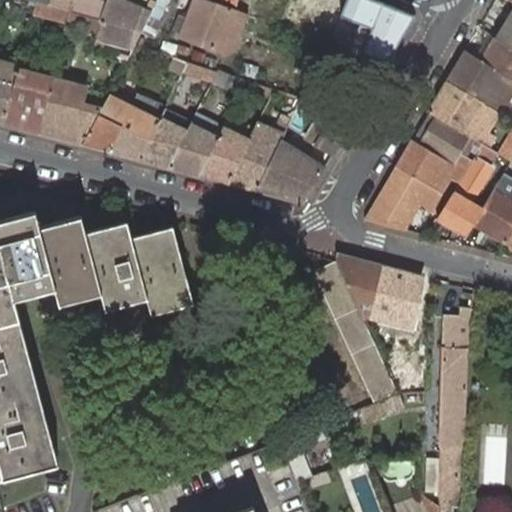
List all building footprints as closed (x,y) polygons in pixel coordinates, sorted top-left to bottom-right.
[(76,0),(49,0),(49,3),(69,10),(72,11),(76,0)] [(100,0),(76,0),(72,11),(101,18),(108,2),(100,0)] [(136,44),(152,12),(122,0),(108,0),(108,2),(101,18),(103,18),(98,33),(94,46),(103,48),(105,41),(133,49),(136,44)] [(229,33),(237,10),(210,0),(195,0),(181,36),(232,56),(239,37),(229,33)] [(292,27),(331,40),(345,0),(301,0),(296,15),(274,7),(270,18),(292,27)] [(48,4),(37,2),(34,12),(67,20),(69,10),(49,3),(48,4)] [(511,9),(496,37),(511,45),(511,9)] [(72,11),(69,10),(67,20),(65,25),(98,33),(103,18),(101,18),(72,11)] [(248,14),(237,10),(229,33),(239,37),(248,14)] [(389,60),(402,37),(368,25),(360,50),(389,60)] [(511,78),(511,45),(496,37),(482,60),(511,78)] [(511,88),(511,78),(482,60),(466,50),(447,81),(497,110),(498,111),(511,88)] [(184,71),(214,81),(218,72),(189,62),(184,71)] [(241,62),(238,75),(253,79),(256,66),(241,62)] [(0,122),(4,124),(18,68),(0,63),(0,122)] [(4,124),(38,132),(52,77),(18,68),(4,124)] [(220,73),(216,85),(230,90),(234,78),(220,73)] [(38,132),(82,144),(98,113),(102,107),(82,102),(86,86),(65,80),(52,77),(38,132)] [(482,143),(488,147),(494,137),(485,132),(497,110),(447,81),(429,111),(438,116),(482,143)] [(110,152),(140,159),(166,108),(137,96),(133,104),(110,92),(102,107),(98,113),(82,144),(110,152)] [(324,106),(302,98),(299,105),(319,116),(324,106)] [(355,116),(324,106),(319,116),(306,137),(333,154),(355,116)] [(140,159),(170,167),(192,121),(166,107),(166,108),(140,159)] [(429,111),(412,139),(421,144),(438,116),(429,111)] [(170,167),(200,175),(224,126),(197,113),(192,121),(170,167)] [(473,144),(479,148),(482,143),(438,116),(421,144),(460,167),(473,144)] [(224,126),(200,175),(229,183),(256,128),(249,125),(248,127),(229,117),(224,126)] [(256,128),(229,183),(257,190),(281,140),(285,133),(259,121),(256,128)] [(511,134),(500,154),(511,160),(511,157),(511,134)] [(412,139),(396,166),(450,196),(453,192),(445,187),(451,177),(460,181),(466,171),(460,167),(421,144),(412,139)] [(281,140),(257,190),(304,203),(325,167),(308,156),(298,150),(281,140)] [(467,234),(474,222),(482,208),(472,202),(493,166),(489,164),(496,151),(488,147),(482,143),(479,148),(481,149),(466,171),(460,181),(453,192),(450,196),(438,216),(437,218),(467,234)] [(365,218),(413,232),(415,226),(426,208),(438,216),(450,196),(396,166),(365,218)] [(474,222),(504,243),(511,229),(511,187),(499,180),(482,208),(474,222)] [(0,477),(56,462),(14,305),(18,304),(14,294),(55,283),(59,299),(101,288),(105,304),(147,293),(151,309),(193,298),(174,229),(133,241),(128,225),(87,235),(83,220),(41,231),(37,215),(0,224),(0,477)] [(336,256),(338,262),(362,315),(376,318),(414,327),(422,281),(422,275),(336,252),(336,256)] [(388,396),(397,392),(337,262),(313,272),(373,403),(388,396)] [(442,509),(454,509),(453,505),(459,505),(469,335),(472,308),(444,304),(439,495),(441,505),(442,509)] [(409,358),(384,362),(398,392),(421,391),(423,356),(409,358)] [(394,408),(388,396),(373,403),(369,404),(375,416),(394,408)] [(436,457),(426,458),(428,490),(438,490),(436,457)] [(337,468),(319,473),(322,484),(341,479),(337,468)] [(319,473),(297,480),(302,491),(322,484),(319,473)]
